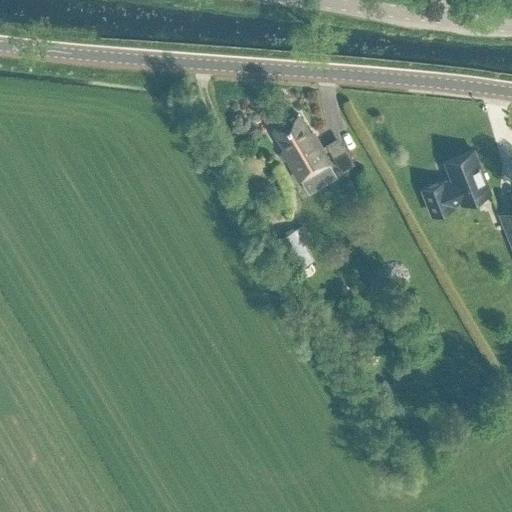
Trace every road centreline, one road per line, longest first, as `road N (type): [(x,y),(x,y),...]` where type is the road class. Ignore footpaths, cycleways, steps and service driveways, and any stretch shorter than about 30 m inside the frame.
road 1 (tertiary): [(511,91),(0,45)]
road 2 (unclassified): [(511,25),(312,0)]
